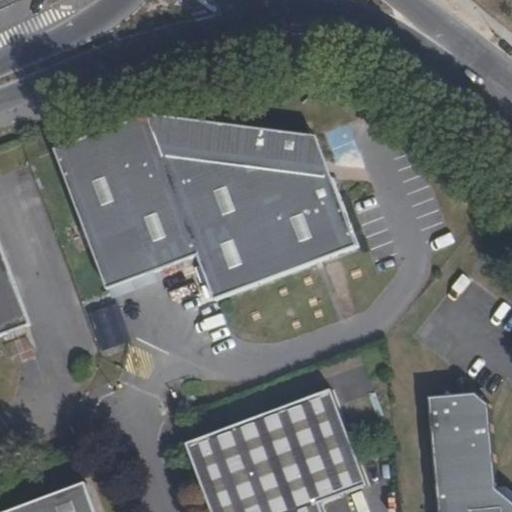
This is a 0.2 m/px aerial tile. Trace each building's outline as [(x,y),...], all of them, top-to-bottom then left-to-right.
[(325,167),(317,143),(284,137),(157,114),(60,150),(113,291),(203,258),(219,302),(362,250),(336,178),(326,183),(325,167)] [(317,143),(325,167),(326,183),(336,178),(323,141),(317,143)] [(0,342),(35,329),(0,235),(0,342)] [(324,511),(322,506),(371,488),(336,392),(190,448),(214,511),(324,511)] [(502,490),(495,409),(480,396),(460,399),(452,393),(444,399),(432,401),(441,511),(511,511),(511,491),(510,490),(502,490)] [(97,511),(88,488),(19,511),(97,511)]
